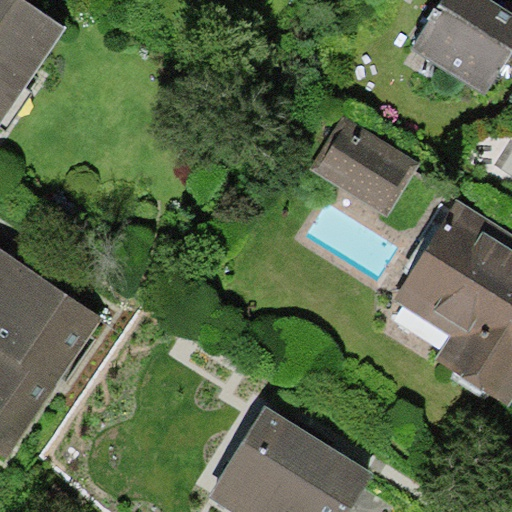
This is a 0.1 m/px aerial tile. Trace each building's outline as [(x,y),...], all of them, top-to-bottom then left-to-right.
[(0,0),(0,111),(55,32),(8,0),(0,0)] [(511,53),(511,24),(472,0),(432,0),(403,49),(484,99),(511,53)] [(406,168),(336,127),(309,173),(379,214),(406,168)] [(511,396),(511,239),(447,201),(390,295),(455,334),(441,357),(446,383),(469,396),(508,403),(511,396)] [(101,322),(0,254),(0,455),(8,460),(101,322)] [(415,511),(419,506),(255,406),(197,501),(215,511),(415,511)]
